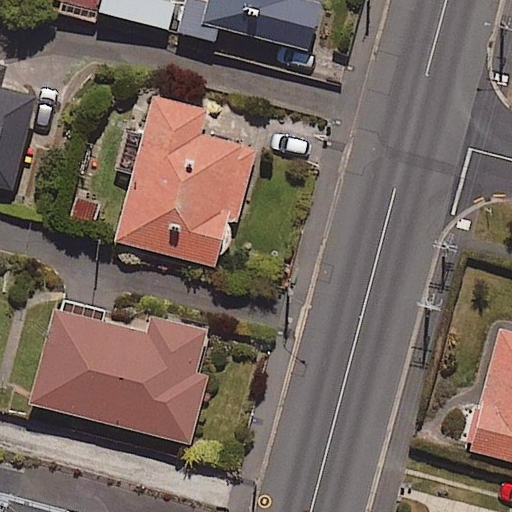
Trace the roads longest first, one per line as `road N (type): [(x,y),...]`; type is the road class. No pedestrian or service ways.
road 1 (tertiary): [(310,511),(408,135)]
road 2 (tertiary): [(408,135),(444,0)]
